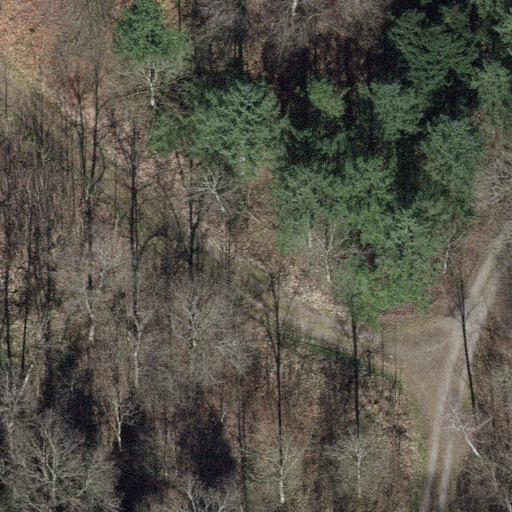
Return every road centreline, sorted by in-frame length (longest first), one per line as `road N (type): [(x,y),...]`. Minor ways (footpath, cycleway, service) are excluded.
road 1 (track): [(455,398),(212,253),(79,158),(0,89)]
road 2 (track): [(511,224),(480,300),(433,511)]
